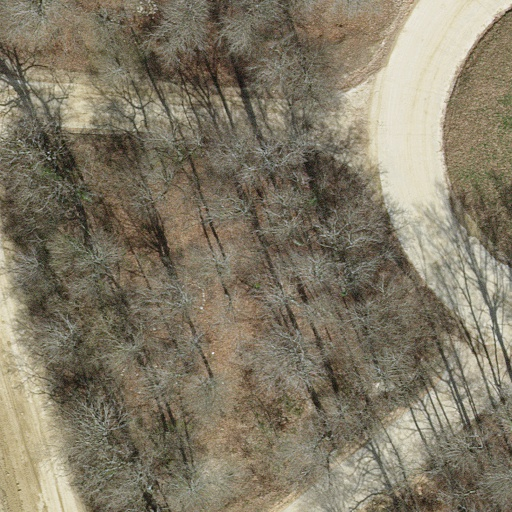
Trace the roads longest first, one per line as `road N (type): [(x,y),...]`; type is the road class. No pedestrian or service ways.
road 1 (track): [(404,120),(0,108)]
road 2 (track): [(456,0),(428,34),(404,120),(406,174),(445,268),(511,314)]
road 3 (track): [(320,511),(511,339)]
road 4 (track): [(0,400),(44,511)]
